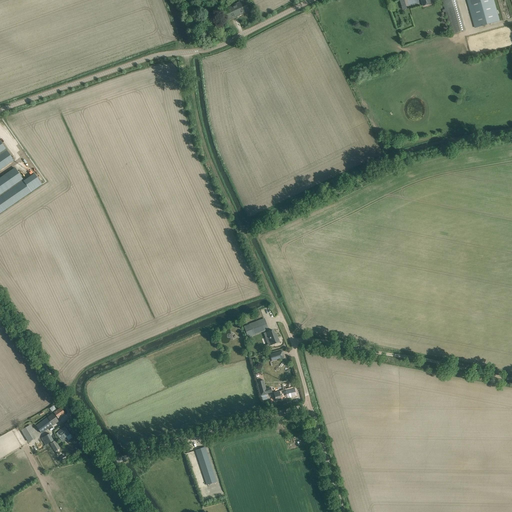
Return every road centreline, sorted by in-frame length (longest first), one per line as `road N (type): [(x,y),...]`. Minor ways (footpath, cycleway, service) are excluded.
road 1 (unclassified): [(0,109),(142,58),(215,46),(308,0)]
road 2 (track): [(290,334),(202,149),(190,53)]
road 3 (track): [(290,334),(511,378)]
road 4 (unclassified): [(111,465),(309,405)]
road 5 (unclassified): [(111,465),(0,303)]
